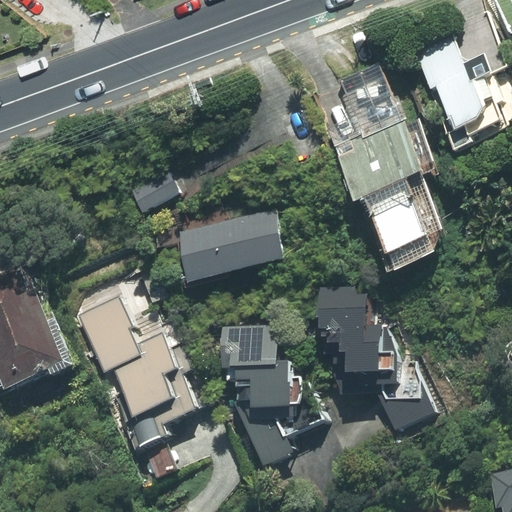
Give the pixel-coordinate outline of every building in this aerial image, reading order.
[(461,42),(420,58),(460,160),(511,139),(511,132),(509,126),(511,125),(511,82),(509,76),(498,80),(490,60),(471,67),(461,42)] [(422,119),(412,123),(402,99),(397,100),(383,66),(324,91),(339,125),(328,130),(364,214),(373,211),(404,283),(446,265),(439,249),(457,241),(433,185),(447,179),(422,119)] [(168,169),(131,191),(146,218),(184,196),(168,169)] [(280,211),(185,237),(200,294),(295,268),(280,211)] [(39,264),(0,278),(0,406),(82,374),(39,264)] [(157,272),(80,303),(111,379),(119,376),(161,480),(185,471),(169,431),(205,417),(189,378),(198,374),(157,272)] [(439,417),(389,328),(372,327),(374,298),(326,295),(322,355),(340,356),(338,393),(374,396),(398,440),(439,417)] [(287,335),(229,333),(227,381),(245,381),(243,418),(268,473),(299,459),(291,442),(332,424),(314,385),(301,383),(301,373),(285,373),(287,335)] [(511,511),(511,472),(492,477),(498,511),(511,511)]
